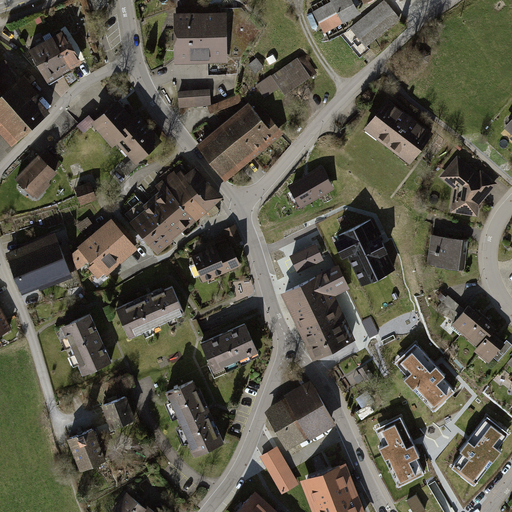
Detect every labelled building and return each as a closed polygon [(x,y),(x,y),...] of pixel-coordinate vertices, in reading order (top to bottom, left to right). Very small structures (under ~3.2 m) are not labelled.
[(331,0),(344,24),(361,15),(352,0),(331,0)] [(366,48),(401,19),(385,0),(350,29),(366,48)] [(330,3),(313,12),(325,34),(342,24),(330,3)] [(227,13),(175,14),(176,65),(228,64),(227,13)] [(43,22),(39,16),(35,18),(38,25),(43,22)] [(62,32),(53,37),(69,65),(78,60),(62,32)] [(53,37),(46,41),(54,55),(37,64),(49,83),(58,78),(54,73),(69,65),(53,37)] [(21,45),(11,38),(7,43),(17,50),(21,45)] [(30,50),(37,64),(54,55),(46,41),(30,50)] [(272,76),(286,96),(318,73),(305,55),(299,59),(299,58),(272,76)] [(257,58),(248,65),(256,74),(265,67),(257,58)] [(0,123),(1,125),(17,111),(32,127),(48,113),(3,63),(0,64),(0,123)] [(265,98),(279,88),(271,76),(256,85),(265,98)] [(211,89),(179,92),(180,108),(212,106),(211,89)] [(240,95),(209,107),(212,115),(243,102),(240,95)] [(434,128),(390,95),(366,128),(409,161),(434,128)] [(119,101),(92,124),(113,149),(118,144),(137,165),(163,142),(140,116),(135,120),(119,101)] [(250,103),(198,146),(227,182),(285,134),(269,116),(260,108),(256,111),(250,103)] [(16,141),(32,127),(17,111),(1,125),(16,141)] [(39,155),(15,180),(34,199),(36,197),(38,200),(52,186),(49,183),(58,174),(55,171),(62,164),(47,150),(41,157),(39,155)] [(456,212),(479,216),(482,201),(496,180),(457,153),(440,177),(460,191),(456,212)] [(332,187),(322,169),(292,186),(303,204),(332,187)] [(193,170),(185,176),(193,185),(190,189),(204,208),(218,197),(193,170)] [(179,182),(173,175),(164,182),(194,217),(204,208),(190,189),(193,185),(185,176),(179,182)] [(75,188),(81,206),(98,200),(91,182),(75,188)] [(164,193),(147,208),(171,236),(194,217),(164,182),(158,187),(164,193)] [(156,249),(171,236),(147,208),(141,201),(126,213),(132,221),(156,249)] [(82,231),(92,224),(89,218),(78,225),(82,231)] [(135,243),(114,218),(99,232),(110,244),(94,258),(97,261),(90,267),(98,277),(105,271),(106,273),(112,268),(110,265),(135,243)] [(379,236),(371,220),(339,235),(342,240),(343,239),(348,250),(347,251),(362,282),(374,277),(371,272),(380,268),(382,273),(394,267),(386,252),(387,251),(379,236)] [(353,301),(317,226),(286,241),(305,282),(286,291),(317,357),(348,342),(347,340),(349,339),(348,337),(352,335),(346,323),(341,326),(333,310),(340,307),(332,289),(338,286),(347,304),(353,301)] [(235,227),(225,230),(232,245),(241,241),(235,227)] [(72,254),(77,267),(83,263),(89,258),(91,260),(94,258),(110,244),(99,232),(72,254)] [(464,270),(469,239),(432,234),(427,265),(464,270)] [(77,267),(72,254),(64,256),(57,237),(8,257),(22,292),(70,272),(70,271),(77,268),(77,267)] [(194,256),(204,279),(214,275),(216,279),(221,277),(219,273),(239,263),(232,246),(218,252),(214,243),(207,246),(209,250),(194,256)] [(172,284),(116,308),(129,338),(185,313),(172,284)] [(511,344),(511,341),(468,304),(451,324),(480,348),(476,352),(494,366),(511,344)] [(0,333),(9,328),(0,310),(0,333)] [(100,334),(91,313),(63,325),(66,330),(63,331),(80,371),(84,369),(86,373),(112,362),(102,337),(99,338),(98,335),(100,334)] [(202,343),(215,372),(260,351),(247,323),(202,343)] [(440,400),(452,388),(442,377),(445,375),(418,345),(405,357),(407,360),(399,366),(408,375),(404,378),(429,405),(438,397),(440,400)] [(372,375),(366,365),(349,376),(355,386),(372,375)] [(198,390),(194,380),(166,392),(194,455),(224,442),(201,389),(198,390)] [(274,409),(268,415),(285,445),(332,417),(314,386),(274,409)] [(372,400),(367,393),(360,398),(365,404),(372,400)] [(138,418),(128,395),(103,405),(113,429),(138,418)] [(499,430),(485,418),(460,450),(463,452),(454,464),(467,474),(469,472),(478,479),(501,450),(498,447),(505,438),(497,432),(499,430)] [(407,477),(423,470),(416,456),(419,455),(402,419),(386,427),(387,430),(378,434),(383,445),(379,447),(395,480),(406,475),(407,477)] [(95,428),(69,438),(81,470),(108,460),(95,428)] [(299,481),(277,444),(260,454),(282,491),(299,481)] [(357,511),(340,466),(308,478),(311,487),(313,486),(322,511),(357,511)] [(416,493),(406,499),(413,511),(421,511),(426,509),(416,493)] [(128,494),(116,508),(121,511),(143,511),(146,509),(128,494)] [(269,511),(252,495),(236,511),(269,511)]
